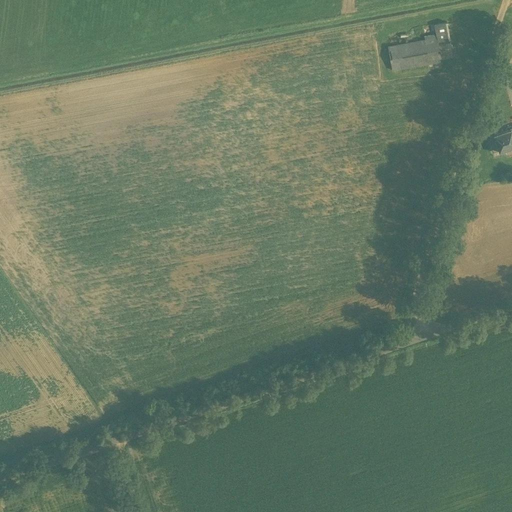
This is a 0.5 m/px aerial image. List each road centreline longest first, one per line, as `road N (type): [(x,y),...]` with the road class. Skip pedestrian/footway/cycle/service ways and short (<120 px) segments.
road 1 (unclassified): [(0,478),(422,339)]
road 2 (unclassified): [(422,339),(426,252),(507,0)]
